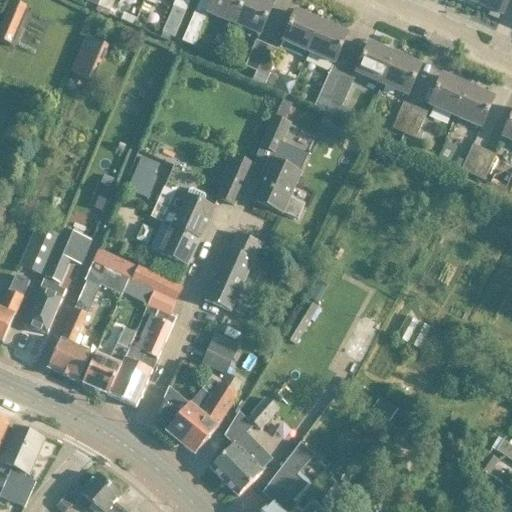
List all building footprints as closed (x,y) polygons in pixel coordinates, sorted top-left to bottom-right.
[(101,0),(98,8),(110,12),(115,0),(101,0)] [(213,0),(207,14),(226,22),(233,25),(243,0),(213,0)] [(272,8),(253,0),(243,0),(233,25),(260,37),(272,8)] [(502,17),(509,0),(478,0),(476,5),(502,17)] [(30,11),(14,4),(0,35),(0,42),(14,49),(30,11)] [(173,8),(162,34),(174,39),(185,13),(173,8)] [(295,13),(287,32),(282,43),(310,55),(323,25),(295,13)] [(205,22),(193,17),(182,43),(194,48),(205,22)] [(334,66),(339,55),(347,36),(323,25),(310,55),(334,66)] [(69,74),(93,84),(108,48),(85,38),(69,74)] [(246,69),(256,73),(258,74),(269,48),(257,43),(246,69)] [(356,75),(382,86),(394,57),(369,45),(356,75)] [(258,74),(256,73),(251,83),(263,88),(267,78),(269,79),(280,53),(269,48),(258,74)] [(408,97),(412,86),(420,68),(394,57),(382,86),(408,97)] [(331,73),(321,96),(319,95),(314,108),(325,114),(330,103),(332,104),(344,79),(331,73)] [(429,107),(455,118),(468,89),(442,77),(429,107)] [(354,83),(344,79),(332,104),(343,109),(354,83)] [(481,129),(486,118),(494,100),(468,89),(455,118),(481,129)] [(394,131),(404,135),(415,110),(405,105),(394,131)] [(404,135),(416,140),(427,115),(415,110),(404,135)] [(511,116),(502,139),(511,142),(511,116)] [(269,164),(252,202),(282,215),(282,214),(297,221),(305,205),(289,198),(300,175),(299,174),(307,157),(281,145),(289,126),(282,123),(274,119),(272,119),(259,149),(260,149),(256,159),(269,164)] [(313,119),(305,131),(326,145),(334,132),(313,119)] [(340,126),(333,141),(340,144),(347,129),(340,126)] [(463,173),(473,177),(484,152),(474,147),(463,173)] [(496,157),(484,152),(473,177),(485,182),(496,157)] [(153,175),(157,165),(141,158),(127,192),(148,201),(155,184),(152,182),(155,175),(153,175)] [(218,199),(234,207),(252,166),(236,159),(218,199)] [(91,209),(97,190),(87,187),(82,206),(91,209)] [(199,241),(213,211),(202,206),(206,199),(204,195),(193,190),(189,192),(186,198),(164,188),(150,219),(165,225),(165,224),(199,241)] [(129,224),(124,241),(137,244),(141,228),(129,224)] [(165,224),(165,225),(162,230),(169,233),(159,255),(152,252),(186,268),(199,241),(165,224)] [(37,228),(19,267),(43,278),(60,238),(37,228)] [(43,278),(45,279),(40,291),(25,327),(47,336),(62,300),(61,299),(63,296),(56,293),(59,285),(60,286),(70,263),(78,266),(89,241),(65,230),(61,239),(60,238),(43,278)] [(204,302),(230,313),(254,260),(261,245),(238,235),(231,251),(228,249),(204,302)] [(96,252),(91,263),(92,264),(127,280),(129,281),(137,285),(139,286),(153,293),(176,303),(181,292),(176,289),(144,275),(96,252)] [(84,282),(84,284),(85,284),(99,290),(100,287),(122,297),(123,294),(129,281),(127,280),(92,264),(84,282)] [(4,302),(0,300),(0,343),(2,345),(30,283),(16,277),(4,302)] [(129,281),(123,294),(131,298),(137,285),(129,281)] [(147,333),(152,336),(144,354),(130,348),(107,397),(136,410),(176,319),(170,316),(176,303),(153,293),(147,307),(157,312),(147,333)] [(56,352),(48,370),(78,384),(87,366),(91,355),(74,347),(87,317),(74,312),(61,341),(56,352)] [(107,397),(130,348),(129,347),(135,335),(124,330),(108,363),(95,357),(83,386),(107,397)] [(279,335),(249,390),(271,402),(301,348),(279,335)] [(207,354),(230,364),(235,353),(212,342),(207,354)] [(225,376),(230,364),(207,354),(202,365),(225,376)] [(168,389),(155,420),(168,431),(166,434),(183,448),(191,438),(189,437),(198,427),(195,424),(198,419),(211,398),(219,385),(211,380),(182,415),(165,400),(170,389),(168,389)] [(183,448),(194,457),(217,428),(237,397),(219,385),(211,398),(198,419),(195,424),(198,427),(189,437),(191,438),(183,448)] [(278,411),(266,400),(248,421),(260,431),(278,411)] [(224,456),(210,470),(238,498),(252,484),(262,474),(261,473),(267,467),(271,463),(244,436),(251,429),(239,417),(225,438),(230,443),(234,446),(224,456)] [(0,447),(2,444),(10,425),(0,421),(0,447)] [(407,428),(400,438),(424,455),(431,446),(407,428)] [(14,429),(6,448),(0,461),(0,462),(12,468),(0,496),(0,498),(24,509),(36,484),(25,479),(27,474),(29,475),(43,442),(14,429)] [(511,447),(503,442),(496,452),(511,462),(511,447)] [(263,511),(291,511),(297,507),(295,505),(314,484),(299,471),(313,455),(300,443),(264,492),(273,502),(263,511)] [(97,476),(80,496),(93,507),(98,511),(123,511),(124,511),(115,504),(121,497),(97,476)] [(326,511),(341,492),(325,480),(302,511),(299,509),(297,507),(291,511),(326,511)] [(67,497),(56,508),(59,511),(66,511),(74,504),(67,497)]
